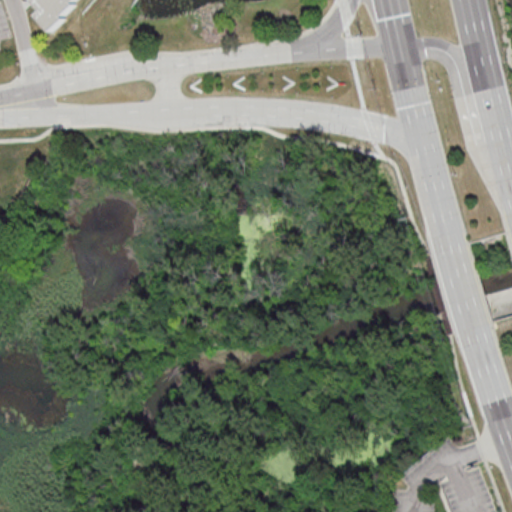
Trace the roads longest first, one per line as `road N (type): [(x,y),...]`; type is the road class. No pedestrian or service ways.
road 1 (residential): [(0,111),(313,117),(426,143)]
road 2 (residential): [(294,51),(96,73),(0,97)]
road 3 (primary): [(511,205),(481,157),(457,65),(444,50),(401,46)]
road 4 (primary): [(511,172),(468,0)]
